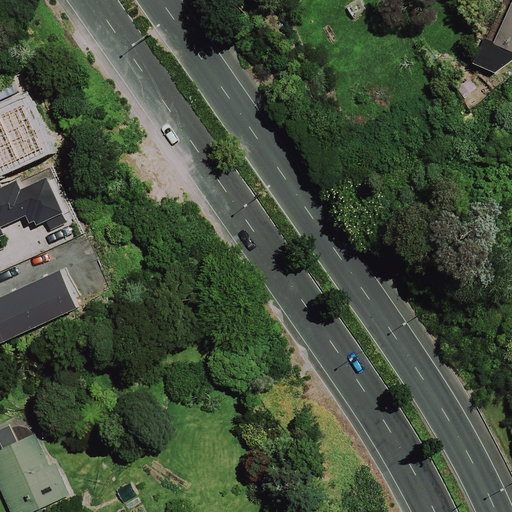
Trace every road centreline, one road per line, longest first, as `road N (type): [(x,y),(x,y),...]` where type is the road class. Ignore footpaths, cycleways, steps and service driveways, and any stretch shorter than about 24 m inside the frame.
road 1 (primary): [(436,511),(398,438),(88,0)]
road 2 (primary): [(156,0),(416,381),(494,511)]
